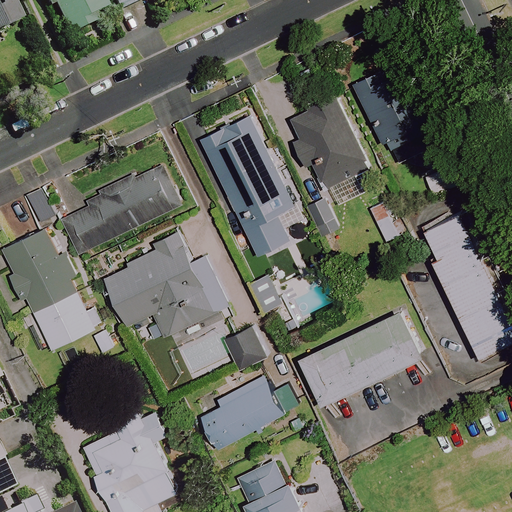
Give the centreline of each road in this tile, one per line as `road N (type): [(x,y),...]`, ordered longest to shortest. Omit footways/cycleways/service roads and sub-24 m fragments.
road 1 (residential): [(0,150),(313,0)]
road 2 (residential): [(511,109),(460,0)]
